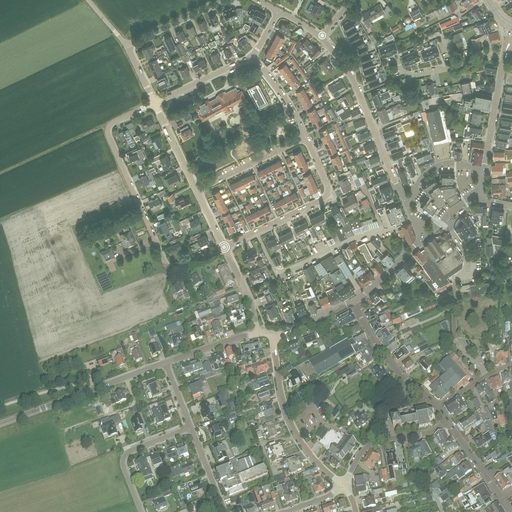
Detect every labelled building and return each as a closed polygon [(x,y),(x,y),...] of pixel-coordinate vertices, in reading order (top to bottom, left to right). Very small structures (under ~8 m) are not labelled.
[(467,9),(473,5),(469,0),(462,0),(461,2),(463,3),(460,6),(463,10),(466,8),(467,9)] [(323,7),(315,3),(314,6),(311,4),(307,11),(310,13),(317,16),(320,11),(321,12),(323,7)] [(449,12),(454,9),(451,3),(446,6),(445,5),(443,6),(446,12),(448,11),(449,12)] [(376,18),(382,14),(385,19),(387,18),(390,16),(386,8),(383,10),(380,4),(371,9),(375,17),(376,18)] [(469,19),(481,11),(478,7),(475,10),(474,9),(471,11),(468,13),(469,14),(467,16),(469,19)] [(240,23),(242,23),(242,13),(236,13),(234,8),(231,10),(230,8),(225,10),(226,12),(224,13),(227,20),(230,18),(231,20),(234,19),(233,16),(236,15),(240,23)] [(265,16),(265,15),(256,10),(255,11),(250,8),(248,12),(250,14),(249,16),(256,20),(254,23),(254,22),(249,30),(254,33),(259,25),(257,24),(259,21),(261,22),(262,20),(265,16)] [(413,19),(422,14),(418,8),(409,13),(413,19)] [(370,22),(376,18),(375,17),(371,9),(363,14),(366,20),(363,21),(368,29),(372,26),(370,22)] [(469,19),(471,23),(476,19),(477,20),(480,18),(480,17),(483,15),(481,11),(469,19)] [(215,15),(209,18),(212,25),(209,26),(211,30),(214,28),(215,30),(221,28),(218,22),(215,15)] [(441,29),(447,27),(458,23),(455,18),(439,24),(441,29)] [(208,30),(207,28),(203,20),(197,23),(201,30),(204,29),(206,32),(208,30)] [(346,31),(354,27),(354,26),(351,20),(348,22),(345,23),(346,24),(342,25),(346,31)] [(485,32),(491,29),(487,21),(477,26),(479,29),(481,33),(484,32),(485,32)] [(289,35),(291,33),(288,31),(289,28),(282,24),(279,30),(289,35)] [(197,36),(196,33),(196,32),(193,25),(186,28),(190,35),(193,34),(195,37),(197,36)] [(348,38),(356,33),(357,32),(354,27),(346,31),(345,32),(348,38)] [(185,37),(182,30),(176,33),(179,40),(183,38),(185,41),(189,39),(187,36),(185,37)] [(491,44),(500,41),(498,32),(488,35),(491,44)] [(351,44),(352,44),(360,39),(356,33),(348,38),(347,38),(351,44)] [(377,42),(376,39),(372,33),(369,35),(372,41),(374,44),(377,42)] [(460,38),(459,38),(458,34),(458,33),(453,35),(459,49),(463,48),(461,43),(462,43),(460,38)] [(274,39),(281,43),(284,38),(277,34),(274,39)] [(167,45),(173,42),(170,36),(164,39),(167,45)] [(242,49),(248,43),(242,36),(238,40),(240,41),(237,44),(239,46),(238,47),(238,48),(238,49),(239,49),(239,50),(240,50),(241,50),(242,48),(242,49)] [(472,40),(474,48),(480,47),(477,38),(471,39),(472,40)] [(278,49),(281,43),(274,39),(271,45),(278,49)] [(301,46),(309,53),(314,47),(306,39),(303,43),(299,41),(295,47),(298,49),(299,48),(301,46)] [(355,49),(357,48),(363,45),(364,44),(361,39),(360,39),(352,44),(355,49)] [(183,55),(177,44),(175,45),(173,42),(167,45),(165,46),(168,50),(169,50),(175,47),(179,56),(183,55)] [(177,44),(183,55),(186,53),(181,42),(177,44)] [(231,50),(234,49),(232,43),(226,46),(227,48),(223,50),(225,54),(224,54),(226,58),(230,56),(230,55),(232,54),(231,50)] [(146,57),(153,54),(151,50),(154,49),(152,44),(142,49),(146,57)] [(386,46),(390,56),(392,55),(392,54),(397,52),(393,44),(386,46)] [(275,54),(278,49),(271,45),(268,50),(275,54)] [(361,56),(368,54),(366,51),(368,50),(366,46),(364,47),(363,45),(357,48),(358,50),(357,51),(360,55),(361,56)] [(314,47),(309,53),(306,56),(308,58),(310,55),(313,58),(317,54),(318,55),(321,51),(317,48),(315,46),(314,47)] [(387,57),(390,56),(386,46),(379,49),(382,58),(387,56),(387,57)] [(428,49),(432,60),(435,58),(434,57),(439,56),(435,47),(428,49)] [(430,61),(432,60),(428,49),(421,52),(425,61),(429,60),(430,61)] [(215,53),(214,50),(211,51),(213,54),(211,55),(214,62),(216,61),(217,62),(220,61),(220,59),(217,52),(215,53)] [(272,60),(275,54),(268,50),(265,56),(272,60)] [(409,54),(413,64),(416,63),(415,62),(420,60),(416,51),(409,54)] [(362,63),(370,60),(371,59),(369,53),(368,54),(361,56),(359,57),(362,63)] [(410,65),(413,64),(409,54),(402,57),(405,66),(410,64),(410,65)] [(282,58),(280,59),(279,58),(273,62),(276,66),(284,60),(282,58)] [(152,69),(159,66),(156,59),(148,63),(152,69)] [(198,62),(197,59),(194,60),(195,63),(192,64),(195,71),(197,71),(201,70),(200,69),(201,69),(198,62)] [(207,66),(204,59),(198,62),(201,69),(202,68),(203,69),(206,67),(206,66),(207,66)] [(326,73),(332,68),(325,60),(319,64),(326,73)] [(363,69),(372,66),(373,66),(370,60),(362,63),(361,63),(363,69)] [(282,74),(289,69),(285,64),(278,69),(282,74)] [(165,74),(175,69),(173,65),(169,66),(170,68),(164,71),(165,74)] [(186,76),(189,74),(186,67),(183,68),(181,65),(179,66),(180,69),(178,71),(182,79),(187,77),(186,76)] [(496,74),(497,67),(486,65),(485,72),(496,74)] [(159,66),(152,69),(155,76),(162,72),(159,66)] [(365,76),(373,73),(374,72),(372,66),(363,69),(362,70),(365,76)] [(286,79),(292,74),(289,69),(282,74),(286,79)] [(367,83),(376,79),(373,73),(365,76),(364,76),(367,83)] [(289,84),(296,79),(298,77),(297,75),(295,77),(292,74),(286,79),(289,84)] [(165,77),(157,81),(158,84),(157,85),(159,88),(160,87),(160,88),(168,84),(165,77)] [(299,79),(298,77),(296,79),(289,84),(293,89),(300,84),(297,81),(299,79)] [(377,79),(376,79),(367,83),(370,89),(379,85),(377,79)] [(493,90),(495,80),(487,79),(485,79),(475,81),(476,87),(484,85),(484,84),(484,83),(486,84),(486,85),(485,89),(493,90)] [(335,98),(347,90),(340,80),(328,87),(335,98)] [(265,105),(264,104),(270,100),(261,82),(260,82),(260,81),(259,81),(259,82),(253,85),(251,86),(252,87),(248,90),(259,110),(265,106),(265,105)] [(462,93),(472,91),(470,81),(460,83),(462,93)] [(309,82),(304,84),(305,85),(306,86),(307,85),(309,88),(311,91),(314,89),(310,84),(309,82)] [(431,83),(430,82),(428,83),(427,84),(426,84),(428,94),(430,93),(431,98),(439,96),(438,94),(437,88),(434,89),(432,83),(431,83)] [(208,100),(195,107),(199,113),(198,114),(202,121),(223,109),(226,114),(233,110),(231,105),(245,98),(241,91),(239,92),(238,90),(237,91),(235,88),(224,94),(223,92),(218,95),(217,96),(217,97),(211,100),(210,101),(208,102),(208,100)] [(309,88),(305,91),(303,88),(296,92),(299,97),(306,93),(311,91),(309,88)] [(380,91),(371,94),(373,100),(390,94),(388,90),(381,94),(380,91)] [(490,103),(492,95),(476,92),(475,97),(475,99),(473,99),(473,102),(472,107),(488,109),(489,102),(490,103)] [(302,103),(309,99),(306,93),(299,97),(302,103)] [(354,102),(348,93),(341,97),(342,98),(338,100),(340,103),(344,101),(347,106),(354,102)] [(374,103),(373,103),(374,106),(375,105),(376,106),(382,103),(386,102),(385,99),(388,97),(391,96),(390,94),(373,100),(374,103)] [(309,99),(302,103),(305,108),(312,104),(309,99)] [(427,99),(420,100),(423,110),(429,109),(427,99)] [(380,116),(394,111),(398,109),(396,105),(392,107),(389,108),(389,109),(386,110),(384,107),(377,110),(380,116)] [(479,123),(481,113),(472,111),(466,110),(467,106),(459,105),(459,110),(464,111),(464,112),(468,113),(467,121),(471,122),(471,121),(479,123)] [(448,140),(452,140),(450,134),(450,131),(444,107),(426,111),(425,110),(421,111),(423,120),(427,119),(432,140),(433,140),(434,144),(440,143),(441,142),(441,143),(449,141),(448,140)] [(310,117),(317,114),(322,111),(323,111),(325,110),(324,108),(316,111),(314,108),(307,112),(310,117)] [(361,115),(358,109),(351,113),(349,110),(340,114),(343,120),(352,115),(354,119),(361,115)] [(394,111),(380,116),(382,123),(389,120),(388,117),(395,114),(394,111)] [(312,123),(320,119),(317,114),(310,117),(312,123)] [(145,121),(142,123),(146,130),(155,125),(153,122),(154,121),(152,117),(151,117),(145,120),(145,121)] [(320,119),(312,123),(315,128),(322,125),(321,122),(324,120),(323,118),(320,119)] [(356,130),(366,126),(363,120),(353,123),(356,130)] [(396,124),(388,127),(389,130),(383,132),(385,139),(395,135),(394,132),(398,130),(397,128),(402,126),(400,122),(396,124)] [(410,122),(402,125),(405,133),(406,137),(414,134),(413,130),(410,122)] [(188,126),(180,130),(181,133),(182,135),(181,135),(183,138),(184,138),(189,136),(189,137),(192,135),(192,134),(188,126)] [(125,131),(119,133),(124,146),(133,142),(130,135),(130,134),(135,131),(133,127),(128,130),(128,129),(125,131)] [(480,136),(481,129),(470,127),(470,132),(465,131),(464,137),(475,139),(476,135),(480,136)] [(321,137),(329,134),(326,128),(319,131),(321,137)] [(359,141),(362,139),(363,140),(370,137),(367,131),(362,133),(362,132),(356,134),(359,141)] [(331,139),(329,134),(321,137),(324,142),(331,139)] [(389,149),(399,145),(398,142),(401,141),(399,135),(392,137),(394,140),(387,143),(389,149)] [(145,138),(143,140),(144,142),(144,143),(147,141),(148,145),(153,143),(155,148),(158,146),(159,147),(162,146),(163,145),(163,144),(161,140),(160,140),(158,137),(151,140),(150,136),(145,138)] [(423,155),(427,165),(434,162),(432,155),(431,155),(430,152),(433,151),(432,147),(430,143),(428,137),(422,140),(424,145),(425,145),(428,152),(427,152),(427,154),(423,155)] [(326,148),(334,145),(331,139),(324,142),(326,148)] [(340,151),(347,148),(344,140),(341,142),(343,147),(339,148),(340,151)] [(360,144),(350,149),(351,150),(352,152),(357,149),(356,149),(358,148),(360,151),(365,149),(366,153),(375,149),(372,142),(367,144),(361,147),(360,144)] [(481,164),(484,144),(472,142),(469,161),(472,162),(472,163),(481,164)] [(334,145),(326,148),(329,154),(336,150),(334,145)] [(393,159),(403,155),(402,153),(406,151),(404,145),(396,148),(398,151),(391,153),(393,159)] [(453,146),(453,150),(454,150),(454,158),(462,159),(462,150),(461,150),(461,149),(461,146),(460,146),(456,146),(453,146)] [(133,155),(129,157),(130,160),(129,160),(131,163),(132,163),(136,161),(138,165),(144,162),(142,158),(145,157),(141,148),(135,151),(136,154),(133,155)] [(347,157),(350,156),(347,148),(340,151),(339,151),(337,152),(337,154),(340,153),(340,154),(345,152),(347,157)] [(511,149),(494,149),(494,159),(511,159),(511,158),(511,157),(511,149)] [(296,160),(303,156),(301,151),(293,154),(296,160)] [(159,154),(150,159),(151,161),(152,162),(159,159),(164,170),(165,170),(170,168),(168,164),(171,162),(167,155),(166,155),(161,158),(159,154)] [(333,163),(340,160),(340,159),(342,158),(341,156),(339,157),(338,154),(330,157),(333,163)] [(427,165),(423,155),(422,154),(415,157),(420,168),(427,165)] [(364,156),(355,160),(356,162),(357,165),(365,161),(366,164),(368,168),(372,166),(380,163),(377,155),(366,160),(364,156)] [(298,165),(306,162),(303,156),(296,160),(298,165)] [(340,160),(333,163),(335,169),(343,166),(340,160)] [(411,160),(405,163),(406,165),(408,171),(410,175),(416,173),(411,160)] [(274,163),(277,170),(283,167),(280,161),(274,163)] [(408,171),(406,165),(404,166),(402,161),(398,162),(397,163),(399,169),(400,169),(401,170),(398,172),(402,181),(408,179),(405,173),(408,171)] [(306,162),(298,165),(301,171),(308,168),(306,162)] [(272,173),(277,170),(274,163),(269,166),(272,173)] [(499,174),(499,173),(503,173),(503,163),(496,163),(496,165),(492,165),(492,173),(495,173),(495,174),(499,174)] [(266,175),(272,173),(269,166),(263,169),(266,175)] [(261,178),(266,175),(263,169),(258,171),(261,178)] [(378,178),(385,175),(383,169),(377,171),(378,176),(377,176),(378,178)] [(353,180),(354,180),(350,171),(344,173),(346,176),(338,180),(341,186),(351,181),(353,180)] [(299,181),(296,183),(297,185),(300,184),(305,182),(313,178),(310,173),(309,173),(303,176),(304,179),(299,181)] [(454,182),(454,174),(440,173),(440,181),(437,182),(434,177),(422,185),(428,195),(420,205),(432,213),(438,206),(446,201),(449,205),(461,198),(456,191),(457,190),(455,182),(454,182)] [(146,175),(139,178),(142,185),(144,184),(145,184),(146,187),(150,185),(150,184),(154,182),(152,178),(150,174),(147,176),(146,176),(146,175)] [(176,174),(167,178),(170,186),(172,185),(177,183),(178,183),(181,182),(179,178),(178,178),(176,174)] [(247,177),(250,183),(255,181),(252,174),(247,177)] [(379,180),(378,178),(377,176),(375,177),(373,174),(370,176),(374,186),(368,188),(369,191),(375,188),(374,186),(382,183),(380,180),(379,180)] [(380,180),(382,183),(388,181),(385,175),(378,178),(379,180),(380,180)] [(358,186),(365,183),(364,180),(362,176),(354,180),(353,180),(354,183),(356,182),(358,186)] [(244,186),(250,183),(247,177),(241,179),(244,186)] [(313,178),(305,182),(308,187),(315,184),(313,178)] [(240,191),(245,188),(244,186),(241,179),(236,182),(239,189),(240,191)] [(350,185),(352,184),(351,181),(341,186),(342,189),(341,189),(343,194),(350,190),(349,189),(351,188),(350,185)] [(239,189),(236,182),(230,185),(233,191),(236,190),(239,195),(241,194),(240,191),(239,189)] [(507,196),(506,183),(500,184),(500,185),(492,186),(493,196),(501,196),(501,197),(507,196)] [(304,189),(300,191),(302,197),(306,195),(318,190),(315,184),(308,187),(304,189)] [(387,203),(393,200),(392,197),(394,196),(390,186),(380,189),(383,196),(382,196),(382,198),(378,199),(380,203),(386,201),(387,203)] [(214,199),(221,196),(218,190),(211,194),(214,199)] [(290,190),(288,191),(289,195),(293,202),(298,199),(295,192),(292,194),(290,190)] [(172,194),(167,196),(169,202),(175,200),(172,194)] [(344,213),(345,214),(349,212),(348,210),(356,206),(355,204),(357,204),(352,194),(347,197),(348,201),(343,204),(345,208),(343,209),(342,207),(341,207),(344,213)] [(287,196),(284,198),(287,205),(293,202),(289,195),(287,196)] [(224,201),(223,201),(221,196),(214,199),(217,204),(224,201)] [(222,212),(228,210),(226,207),(225,204),(234,199),(232,196),(223,201),(224,201),(217,204),(220,210),(221,210),(222,212)] [(152,200),(149,201),(152,209),(153,211),(154,211),(160,209),(159,206),(161,205),(158,197),(155,198),(152,200)] [(182,198),(175,201),(177,206),(178,209),(182,207),(184,206),(190,203),(191,203),(190,200),(189,200),(188,197),(184,199),(183,199),(182,198)] [(281,199),(278,200),(282,207),(287,205),(284,198),(281,199)] [(368,198),(361,201),(364,206),(371,203),(368,198)] [(276,201),(273,203),(276,210),(282,207),(278,200),(276,201)] [(386,207),(387,210),(386,210),(391,222),(392,222),(393,225),(402,222),(401,220),(405,218),(400,204),(395,206),(395,204),(389,206),(390,206),(386,207)] [(482,205),(478,205),(478,206),(478,208),(479,208),(479,211),(482,211),(482,214),(481,214),(481,225),(488,225),(488,218),(487,218),(486,214),(487,214),(486,206),(483,206),(482,205)] [(260,218),(265,215),(262,208),(261,206),(258,207),(260,209),(256,211),(260,218)] [(262,208),(265,215),(271,213),(268,206),(262,208)] [(344,213),(341,207),(338,208),(337,206),(331,209),(335,218),(336,220),(338,220),(340,220),(343,227),(349,224),(348,222),(345,214),(344,213)] [(481,228),(481,225),(481,214),(482,214),(482,211),(479,211),(479,208),(478,208),(478,206),(472,206),(473,215),(474,215),(474,216),(477,220),(474,222),(478,228),(481,228)] [(501,223),(501,219),(503,209),(493,207),(490,221),(489,228),(492,229),(492,225),(493,225),(493,224),(492,224),(492,221),(501,223)] [(232,218),(241,214),(239,211),(230,215),(228,210),(222,212),(223,215),(222,215),(225,221),(232,218)] [(251,214),(249,210),(246,211),(248,215),(245,216),(248,223),(254,221),(251,214)] [(254,221),(260,218),(256,211),(251,214),(254,221)] [(175,213),(164,218),(166,222),(166,223),(167,224),(170,223),(168,220),(170,219),(176,216),(175,213)] [(474,226),(465,213),(459,218),(461,220),(460,221),(459,222),(458,223),(458,224),(457,226),(457,227),(456,228),(454,229),(462,240),(463,240),(465,242),(475,235),(480,235),(480,229),(479,229),(476,225),(474,226)] [(316,217),(319,223),(325,221),(321,214),(316,217)] [(313,226),(319,223),(316,217),(310,219),(313,226)] [(188,218),(179,222),(183,230),(186,229),(184,225),(186,224),(190,222),(188,218)] [(194,220),(190,222),(193,229),(201,225),(199,222),(200,221),(199,218),(198,218),(197,218),(194,220)] [(232,218),(225,221),(227,227),(234,223),(232,218)] [(234,223),(227,227),(229,229),(228,230),(230,234),(234,232),(233,231),(237,229),(240,228),(238,224),(241,223),(242,226),(246,224),(243,219),(239,221),(234,223)] [(371,223),(373,222),(371,219),(366,221),(366,220),(360,222),(359,219),(348,222),(349,224),(352,230),(356,228),(359,227),(362,227),(361,226),(365,225),(367,224),(368,224),(371,223)] [(300,225),(305,236),(308,235),(306,231),(309,230),(308,229),(309,229),(305,222),(304,221),(302,222),(302,223),(300,225)] [(128,222),(121,225),(123,229),(125,228),(126,232),(125,232),(123,233),(125,237),(123,238),(127,246),(135,243),(133,238),(132,236),(132,235),(130,230),(129,231),(128,227),(130,226),(128,222)] [(166,222),(157,225),(160,232),(163,231),(166,236),(167,235),(169,235),(169,234),(170,234),(168,229),(169,228),(172,227),(170,223),(167,224),(166,223),(166,222)] [(416,238),(410,223),(401,226),(402,229),(398,230),(401,237),(405,236),(409,245),(416,238)] [(335,237),(333,232),(329,224),(326,225),(332,238),(333,238),(335,237)] [(340,241),(354,235),(352,230),(349,224),(343,227),(335,231),(333,232),(335,237),(337,236),(340,241)] [(305,236),(300,225),(294,227),(297,234),(299,237),(304,234),(305,236)] [(313,232),(317,240),(318,242),(321,241),(314,227),(312,229),(313,232)] [(284,234),(290,246),(288,241),(293,238),(290,232),(284,234)] [(421,264),(431,278),(437,273),(445,285),(450,282),(447,278),(462,267),(462,262),(460,258),(463,257),(451,240),(452,239),(448,233),(447,234),(446,233),(441,236),(441,237),(442,238),(437,241),(435,239),(434,237),(429,240),(430,241),(424,245),(426,248),(424,249),(426,252),(425,253),(423,254),(427,259),(421,264)] [(287,248),(290,246),(284,234),(278,237),(281,243),(279,244),(281,248),(285,256),(289,255),(288,252),(287,253),(282,243),(285,242),(287,248)] [(198,242),(191,245),(193,249),(195,248),(197,249),(197,247),(208,242),(205,235),(201,237),(201,236),(197,238),(197,239),(198,242)] [(381,245),(375,238),(371,241),(377,248),(381,245)] [(281,248),(279,244),(277,245),(274,239),(270,241),(269,240),(267,241),(267,242),(267,243),(270,249),(273,247),(275,250),(281,248)] [(298,241),(301,248),(303,247),(304,249),(306,247),(306,246),(304,243),(302,243),(301,240),(298,241)] [(171,245),(167,247),(170,254),(170,253),(171,255),(175,253),(174,252),(178,250),(177,249),(181,247),(179,242),(177,243),(171,245)] [(352,252),(358,249),(355,242),(349,245),(352,252)] [(372,255),(369,251),(364,242),(358,246),(361,253),(363,252),(368,261),(369,261),(373,266),(371,268),(374,271),(375,271),(378,274),(383,269),(377,263),(374,260),(374,261),(371,258),(372,258),(371,255),(372,255)] [(493,251),(492,244),(485,245),(486,255),(494,254),(493,251)] [(346,258),(353,255),(349,246),(342,249),(346,258)] [(106,250),(102,251),(107,261),(110,260),(108,257),(113,254),(111,248),(106,250)] [(255,249),(242,256),(243,259),(242,260),(244,263),(245,263),(254,259),(253,257),(258,255),(255,249)] [(421,264),(427,259),(423,255),(419,250),(413,255),(420,264),(421,264)] [(395,260),(388,253),(384,256),(391,264),(395,260)] [(336,289),(342,299),(354,292),(351,287),(346,278),(333,258),(331,254),(320,261),(328,271),(336,289)] [(277,256),(271,258),(274,265),(280,262),(277,256)] [(381,259),(387,267),(391,264),(384,256),(381,259)] [(354,278),(342,257),(335,261),(346,278),(348,282),(354,278)] [(259,266),(264,264),(261,258),(256,261),(259,266)] [(320,276),(326,272),(328,271),(320,261),(319,261),(314,265),(320,276)] [(225,286),(234,282),(226,264),(217,268),(225,286)] [(250,275),(251,278),(251,279),(253,284),(258,282),(258,281),(264,278),(261,272),(268,269),(266,264),(259,267),(251,271),(252,274),(250,275)] [(395,271),(404,281),(405,281),(407,279),(407,278),(411,274),(403,264),(395,271)] [(366,273),(370,280),(374,277),(367,267),(365,265),(362,267),(366,273)] [(426,280),(428,278),(429,278),(426,274),(422,270),(419,265),(416,267),(413,269),(417,274),(420,272),(421,273),(420,274),(423,277),(423,276),(426,280)] [(308,279),(309,281),(315,278),(310,266),(303,269),(308,279)] [(370,280),(366,273),(365,274),(364,272),(361,268),(354,273),(357,276),(358,276),(359,278),(358,279),(363,285),(370,280)] [(433,291),(445,285),(437,273),(431,278),(429,279),(428,278),(425,280),(433,291)] [(203,286),(197,275),(191,278),(195,286),(198,284),(200,287),(203,286)] [(479,296),(479,293),(484,292),(484,291),(488,290),(488,282),(480,283),(470,285),(471,293),(472,293),(472,297),(474,299),(477,299),(479,296)] [(179,284),(173,287),(173,288),(174,292),(175,291),(178,298),(182,296),(181,292),(183,291),(179,284)] [(207,286),(204,287),(207,294),(205,295),(207,299),(213,296),(214,296),(212,293),(212,292),(211,293),(207,286)] [(223,286),(214,290),(215,292),(216,296),(225,293),(223,286)] [(305,288),(309,297),(307,297),(308,299),(306,299),(311,312),(316,310),(317,309),(315,304),(316,304),(315,300),(316,300),(317,300),(314,294),(311,286),(308,287),(305,288)] [(336,289),(335,288),(327,292),(332,303),(341,299),(335,290),(336,289)] [(279,314),(272,300),(274,299),(270,291),(264,294),(266,299),(265,299),(266,300),(261,302),(264,307),(265,306),(269,315),(268,315),(269,318),(270,319),(271,319),(272,320),(274,319),(274,318),(275,317),(275,316),(279,314)] [(385,294),(381,291),(378,293),(376,291),(370,297),(375,303),(382,297),(382,298),(383,297),(386,300),(391,297),(387,293),(385,294)] [(228,304),(238,300),(236,293),(235,292),(225,296),(228,304)] [(323,298),(321,293),(318,295),(323,307),(331,304),(327,295),(323,298)] [(299,314),(300,315),(302,314),(302,313),(306,312),(303,303),(302,304),(301,301),(297,303),(298,305),(295,306),(298,315),(299,314)] [(205,308),(204,305),(200,306),(201,308),(199,308),(200,310),(197,311),(199,318),(209,315),(206,308),(205,308)] [(286,321),(295,318),(290,305),(283,307),(284,311),(283,311),(286,321)] [(236,313),(234,307),(226,309),(229,317),(232,316),(234,320),(236,320),(237,324),(242,322),(241,320),(245,319),(244,315),(242,315),(240,311),(236,313)] [(402,321),(406,320),(406,319),(421,313),(419,307),(406,313),(400,315),(400,316),(391,320),(393,325),(402,321)] [(342,328),(356,320),(350,309),(336,317),(342,328)] [(379,312),(377,309),(374,310),(365,315),(369,323),(378,318),(376,314),(379,312)] [(215,322),(218,320),(221,319),(219,312),(213,315),(215,322)] [(391,322),(389,314),(387,316),(386,315),(378,319),(370,324),(375,334),(383,329),(381,326),(385,323),(386,324),(391,322)] [(213,315),(206,318),(208,324),(211,323),(215,322),(213,315)] [(413,324),(416,323),(414,318),(404,322),(406,327),(413,324)] [(196,340),(203,338),(199,328),(203,327),(200,319),(197,321),(198,325),(194,327),(195,330),(193,331),(196,340)] [(357,334),(359,333),(359,331),(361,330),(357,323),(345,329),(349,336),(343,339),(345,341),(347,339),(350,338),(349,337),(356,333),(357,334)] [(180,333),(184,332),(182,326),(178,328),(172,330),(175,338),(172,339),(169,340),(170,345),(174,344),(175,348),(184,344),(180,336),(179,333),(180,333)] [(410,330),(403,333),(405,338),(412,335),(412,334),(417,332),(415,328),(410,330)] [(393,340),(394,340),(386,329),(376,336),(384,347),(393,340)] [(370,345),(367,340),(362,332),(360,334),(359,333),(357,334),(357,335),(357,336),(356,335),(352,337),(352,338),(348,340),(347,339),(345,341),(338,344),(332,348),(330,349),(339,365),(356,355),(356,354),(366,347),(370,345)] [(317,341),(315,335),(304,340),(306,345),(312,343),(313,345),(318,343),(319,347),(321,352),(326,351),(322,339),(317,341)] [(332,348),(338,344),(335,336),(328,340),(332,348)] [(160,352),(157,345),(161,344),(158,338),(154,339),(155,343),(152,344),(152,346),(150,347),(152,352),(151,352),(152,357),(157,355),(157,354),(160,352)] [(327,351),(330,349),(332,348),(328,340),(323,342),(327,351)] [(399,348),(393,340),(384,347),(390,355),(399,348)] [(250,342),(252,352),(255,351),(255,352),(256,352),(258,352),(259,358),(264,356),(263,349),(261,350),(261,348),(260,348),(259,344),(260,344),(259,341),(258,342),(258,341),(253,342),(253,341),(250,342)] [(249,351),(252,350),(250,342),(247,343),(247,344),(242,345),(244,352),(243,353),(244,356),(250,354),(249,351)] [(299,347),(297,342),(289,345),(292,352),(293,353),(296,352),(295,351),(296,351),(296,350),(297,350),(300,359),(306,357),(302,346),(299,347)] [(421,352),(429,348),(426,342),(418,346),(421,352)] [(365,360),(375,353),(370,346),(358,355),(362,361),(364,360),(365,360)] [(142,359),(139,351),(138,351),(136,347),(134,348),(135,352),(132,353),(135,362),(142,359)] [(398,353),(394,356),(398,361),(404,356),(405,357),(409,353),(404,347),(397,352),(398,353)] [(122,367),(122,366),(125,365),(123,359),(125,358),(123,353),(123,352),(122,348),(116,350),(117,352),(116,352),(117,357),(115,358),(118,367),(119,367),(120,368),(122,367)] [(236,359),(232,348),(225,350),(228,358),(232,357),(233,360),(236,359)] [(318,376),(339,365),(330,349),(327,351),(309,361),(318,376)] [(507,357),(507,353),(496,352),(495,366),(505,364),(506,357),(507,357)] [(375,353),(365,360),(368,365),(378,358),(375,353)] [(455,355),(453,353),(440,366),(438,370),(437,371),(437,370),(433,373),(436,376),(435,377),(430,382),(434,385),(429,390),(431,391),(430,392),(438,400),(440,399),(441,400),(454,387),(457,390),(462,385),(464,387),(469,383),(468,380),(471,377),(458,363),(456,361),(458,359),(457,358),(458,357),(456,355),(455,355)] [(225,360),(224,357),(223,357),(221,354),(216,356),(216,355),(213,356),(213,357),(213,358),(211,359),(212,361),(214,360),(215,363),(221,360),(221,362),(223,363),(226,362),(225,360)] [(105,357),(97,360),(99,366),(108,363),(105,357)] [(185,375),(186,378),(191,377),(189,373),(202,369),(201,364),(199,364),(197,359),(184,364),(181,365),(184,373),(185,375)] [(407,371),(415,365),(410,359),(403,365),(407,371)] [(424,361),(421,359),(417,363),(419,366),(420,365),(427,372),(432,366),(425,359),(424,361)] [(256,375),(267,371),(266,369),(269,368),(266,361),(252,365),(253,366),(251,367),(252,370),(254,369),(256,375)] [(208,362),(202,364),(203,366),(206,374),(212,372),(210,365),(209,364),(208,362)] [(287,372),(292,369),(289,363),(283,366),(287,372)] [(213,364),(210,365),(212,372),(214,371),(219,369),(218,367),(215,368),(213,364)] [(245,372),(244,369),(245,369),(243,364),(237,366),(236,367),(238,372),(238,371),(239,374),(245,372)] [(383,378),(384,379),(388,376),(384,370),(383,371),(380,365),(375,368),(373,366),(369,369),(370,372),(371,371),(374,377),(375,376),(378,381),(379,381),(381,382),(383,381),(383,378)] [(342,376),(350,371),(347,366),(339,371),(342,376)] [(347,377),(357,371),(355,368),(345,374),(347,377)] [(193,385),(189,387),(192,396),(202,393),(201,389),(199,383),(203,382),(203,383),(206,382),(205,379),(216,375),(215,372),(214,371),(212,372),(206,374),(201,376),(202,379),(195,382),(195,384),(193,385)] [(303,376),(301,371),(297,373),(296,372),(291,375),(288,376),(290,379),(289,379),(290,382),(289,383),(290,388),(302,382),(300,378),(303,376)] [(511,389),(511,379),(510,372),(501,374),(503,383),(510,382),(511,387),(510,387),(511,390),(511,389)] [(267,378),(266,375),(256,379),(257,381),(255,382),(256,384),(253,385),(255,391),(260,389),(260,388),(269,384),(268,382),(269,382),(267,378)] [(493,390),(502,387),(498,376),(489,379),(493,390)] [(152,384),(151,381),(144,384),(145,387),(146,386),(148,386),(147,387),(152,398),(153,398),(162,395),(157,382),(152,384)] [(490,401),(491,402),(493,401),(495,400),(488,386),(488,385),(486,381),(480,384),(481,385),(487,395),(488,397),(490,401)] [(483,397),(487,395),(481,385),(476,388),(480,396),(482,394),(483,397)] [(115,394),(111,396),(112,399),(114,399),(116,403),(126,399),(124,394),(126,393),(125,390),(122,391),(122,390),(115,393),(115,394)] [(268,393),(267,391),(257,394),(258,396),(258,397),(259,401),(260,400),(261,403),(270,400),(269,397),(270,397),(268,393)] [(455,400),(463,412),(467,410),(465,406),(466,405),(465,403),(464,403),(463,403),(460,397),(455,400)] [(476,409),(481,407),(477,399),(472,400),(476,409)] [(231,400),(226,402),(230,413),(235,411),(231,400)] [(455,417),(463,412),(455,400),(444,406),(450,415),(453,413),(455,417)] [(258,415),(274,409),(272,403),(266,405),(265,403),(259,405),(262,413),(258,415)] [(209,404),(201,407),(202,411),(201,411),(204,418),(208,416),(209,419),(213,418),(212,415),(214,414),(211,407),(210,407),(209,404)] [(159,407),(152,410),(154,416),(157,414),(160,422),(160,423),(170,419),(165,405),(164,405),(159,407)] [(98,417),(104,414),(100,406),(94,408),(98,417)] [(427,409),(427,407),(427,406),(426,407),(421,407),(421,406),(420,406),(420,407),(416,408),(415,408),(414,409),(411,409),(411,411),(408,411),(407,410),(404,411),(403,412),(404,415),(405,415),(405,416),(400,417),(391,419),(393,428),(398,427),(399,428),(401,427),(401,426),(402,426),(418,423),(418,425),(419,425),(419,427),(418,428),(419,428),(420,427),(424,426),(425,428),(426,427),(425,426),(430,425),(431,426),(432,425),(431,424),(430,421),(433,418),(435,418),(434,417),(433,412),(434,411),(433,411),(432,412),(428,410),(428,409),(427,409)] [(337,407),(332,414),(335,416),(340,409),(337,407)] [(496,417),(495,412),(490,412),(488,408),(485,409),(490,419),(490,421),(491,422),(494,420),(494,421),(498,420),(497,417),(496,417)] [(274,409),(258,415),(259,417),(260,418),(262,424),(274,420),(273,416),(275,416),(273,410),(274,409)] [(357,429),(361,426),(366,423),(365,422),(369,420),(365,414),(361,417),(359,414),(356,416),(355,415),(355,414),(353,411),(348,415),(350,418),(351,418),(355,424),(354,424),(355,425),(354,425),(354,426),(354,427),(355,427),(355,428),(356,428),(357,429)] [(478,416),(479,415),(477,412),(459,424),(463,430),(464,429),(465,431),(481,420),(478,416)] [(503,415),(502,415),(499,416),(497,417),(498,420),(500,426),(506,424),(503,415)] [(117,416),(109,419),(109,420),(103,423),(104,425),(101,427),(104,434),(107,432),(109,436),(117,433),(113,424),(119,421),(117,416)] [(141,426),(144,425),(140,416),(135,418),(136,421),(131,422),(135,432),(138,431),(138,433),(142,431),(141,430),(142,430),(141,426)] [(224,434),(221,425),(225,424),(223,420),(222,417),(215,419),(216,423),(207,426),(210,432),(209,432),(209,434),(210,434),(212,439),(221,435),(224,434)] [(272,423),(263,426),(264,429),(266,428),(269,436),(267,436),(268,440),(277,436),(277,437),(282,435),(281,433),(282,433),(281,429),(282,428),(281,425),(280,426),(278,422),(277,422),(277,420),(271,422),(272,423)] [(491,422),(490,421),(488,422),(484,423),(488,433),(474,442),(477,446),(476,446),(477,449),(478,448),(479,449),(483,446),(484,448),(488,446),(486,444),(487,443),(484,440),(489,436),(496,434),(496,433),(491,422)] [(356,442),(345,434),(344,435),(341,433),(339,435),(331,430),(329,433),(322,428),(316,436),(321,440),(319,442),(329,450),(325,456),(328,458),(326,460),(329,462),(329,463),(336,468),(336,467),(337,468),(339,466),(338,465),(340,462),(336,460),(337,459),(334,457),(334,458),(333,457),(334,455),(335,456),(336,455),(342,459),(348,452),(350,454),(355,447),(353,445),(356,442)] [(449,439),(444,430),(434,435),(439,445),(440,444),(446,454),(458,448),(452,438),(449,439)] [(231,453),(226,440),(221,442),(222,443),(213,447),(218,461),(227,458),(228,460),(234,458),(232,452),(231,453)] [(432,454),(424,440),(415,445),(416,446),(408,450),(413,458),(414,457),(414,458),(419,457),(419,454),(420,454),(423,459),(432,454)] [(282,457),(286,455),(282,444),(281,444),(280,442),(264,447),(265,450),(267,449),(268,450),(269,449),(271,453),(272,453),(274,457),(271,459),(272,463),(273,462),(273,464),(276,464),(275,462),(276,461),(276,463),(279,462),(278,461),(283,459),(282,457)] [(189,456),(184,443),(165,450),(167,456),(172,454),(171,453),(176,451),(178,456),(183,454),(184,458),(189,456)] [(369,460),(374,464),(380,456),(370,450),(367,454),(371,457),(371,458),(369,460)] [(499,453),(497,450),(494,452),(493,451),(484,458),(488,463),(497,457),(496,455),(499,453)] [(395,451),(386,453),(388,464),(388,466),(389,473),(394,472),(393,467),(392,464),(397,463),(395,451)] [(455,458),(451,460),(453,462),(456,466),(459,464),(465,460),(460,453),(455,457),(455,458)] [(371,469),(374,464),(369,460),(371,458),(371,457),(367,454),(361,463),(371,469)] [(498,463),(503,460),(508,457),(506,454),(501,456),(501,457),(496,459),(498,463)] [(151,461),(154,469),(163,466),(160,458),(157,460),(155,455),(149,457),(151,461)] [(292,459),(284,462),(285,465),(287,464),(288,468),(290,472),(287,472),(289,476),(297,472),(298,473),(303,471),(302,469),(303,468),(302,464),(303,464),(302,461),(301,462),(299,458),(298,458),(297,456),(292,458),(292,459)] [(440,456),(435,459),(439,465),(444,461),(440,456)] [(151,474),(146,463),(151,461),(149,457),(145,459),(145,458),(136,461),(143,477),(151,474)] [(254,468),(250,457),(238,462),(238,461),(237,462),(236,459),(229,461),(231,465),(216,470),(222,484),(224,483),(226,489),(225,489),(226,490),(227,491),(228,491),(229,495),(247,488),(245,483),(267,474),(264,465),(254,468)] [(180,464),(170,468),(173,477),(184,473),(184,474),(188,472),(189,474),(194,472),(192,467),(193,467),(192,462),(187,464),(181,466),(180,464)] [(456,468),(446,475),(449,479),(456,474),(457,476),(470,467),(471,466),(468,462),(462,466),(457,470),(456,468)] [(511,486),(511,485),(511,468),(509,464),(500,470),(502,474),(495,478),(503,491),(511,486)] [(444,476),(445,475),(441,468),(439,465),(438,465),(433,468),(434,470),(435,470),(437,473),(436,473),(438,476),(442,473),(444,476)] [(470,467),(457,476),(459,479),(472,470),(470,467)] [(477,478),(478,477),(476,474),(475,475),(474,474),(467,480),(469,483),(466,485),(468,488),(479,481),(477,478)] [(362,477),(355,478),(356,484),(357,491),(365,490),(364,483),(365,483),(369,482),(368,476),(365,475),(361,475),(362,477)] [(322,484),(320,477),(315,479),(320,492),(324,490),(324,488),(325,487),(324,483),(322,484)] [(199,481),(189,485),(191,492),(197,490),(202,488),(199,481)] [(285,484),(291,502),(296,500),(296,499),(297,499),(296,495),(294,496),(293,493),(291,494),(289,488),(294,486),(292,481),(285,484)] [(450,488),(446,483),(443,486),(442,485),(437,488),(442,494),(450,488)] [(285,484),(281,486),(283,492),(282,492),(284,500),(285,500),(287,503),(291,502),(285,484)] [(465,500),(461,502),(464,507),(471,504),(477,504),(490,496),(484,485),(481,487),(475,489),(463,496),(465,500)] [(264,496),(269,509),(275,507),(273,501),(270,502),(268,497),(267,497),(265,491),(263,486),(261,487),(264,496)] [(373,495),(383,493),(381,487),(372,489),(373,495)] [(391,492),(379,495),(380,499),(386,498),(397,495),(396,491),(391,492)] [(238,496),(230,499),(232,504),(236,503),(237,506),(238,505),(241,504),(238,496)] [(471,504),(464,507),(466,511),(471,509),(472,511),(479,510),(479,507),(484,504),(486,506),(494,501),(490,496),(477,504),(471,504)] [(156,510),(167,506),(164,498),(153,503),(156,510)] [(364,508),(375,506),(374,498),(363,501),(364,508)] [(344,511),(343,508),(346,507),(344,500),(338,502),(340,509),(338,509),(337,511),(344,511)] [(254,511),(253,506),(252,506),(251,504),(249,504),(247,501),(242,502),(244,507),(245,509),(246,511),(254,511)] [(498,503),(485,510),(485,511),(504,511),(499,502),(498,503)] [(332,511),(335,510),(333,503),(327,505),(329,511),(332,511)]
